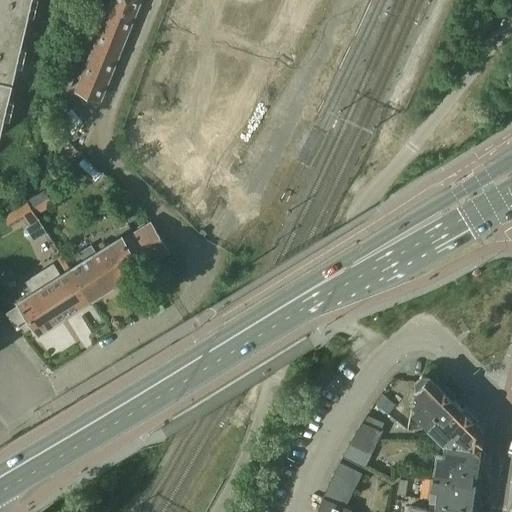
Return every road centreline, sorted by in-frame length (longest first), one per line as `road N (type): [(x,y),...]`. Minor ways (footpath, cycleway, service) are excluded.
road 1 (primary): [(0,485),(404,238)]
road 2 (residential): [(511,408),(447,349),(424,338),(404,341),(333,426),(295,511)]
road 3 (primary): [(511,160),(438,204),(404,238)]
